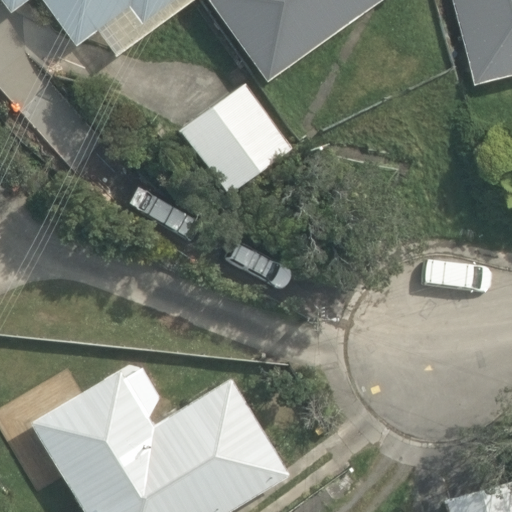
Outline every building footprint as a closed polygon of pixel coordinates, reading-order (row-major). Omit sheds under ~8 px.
[(0,0),(10,14),(28,0),(42,0),(76,48),(97,31),(117,59),(193,0),(0,0)] [(208,0),(267,84),(385,0),(208,0)] [(511,0),(450,0),(473,87),(511,77),(511,0)] [(292,149),(245,84),(180,132),(226,196),(292,149)] [(121,367),(31,421),(85,511),(227,511),(292,473),(232,375),(169,413),(142,368),(128,377),(121,367)] [(511,511),(511,481),(442,500),(445,511),(511,511)]
